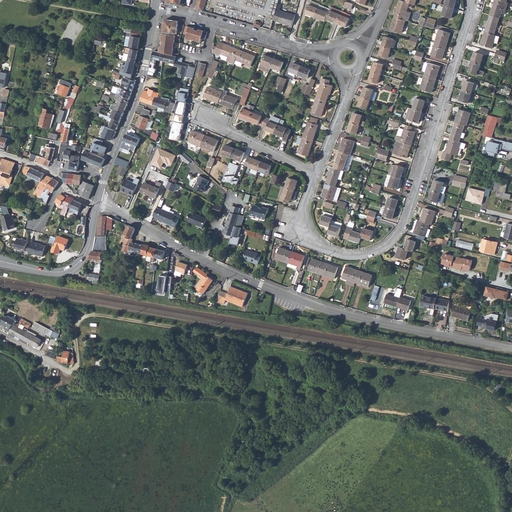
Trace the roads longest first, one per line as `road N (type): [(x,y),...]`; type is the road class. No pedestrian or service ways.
road 1 (track): [(511,411),(462,380),(94,315),(76,328),(78,364),(65,372)]
road 2 (residential): [(511,348),(323,308),(202,260),(97,198)]
road 3 (residential): [(470,0),(398,233),(376,250),(348,254),(325,247),(307,227)]
road 4 (residential): [(332,55),(155,9)]
road 5 (tertiary): [(104,175),(135,100),(155,9)]
road 6 (tertiary): [(0,261),(49,272),(73,266),(85,254),(96,204)]
road 7 (residential): [(316,175),(204,114)]
